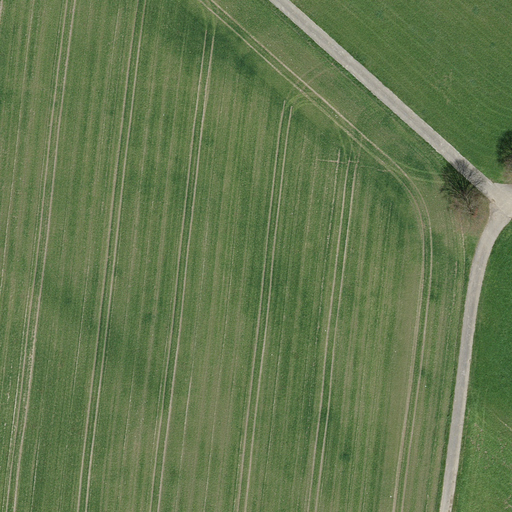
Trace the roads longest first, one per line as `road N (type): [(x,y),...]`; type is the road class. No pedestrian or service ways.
road 1 (track): [(443,511),(473,288),(488,237),(511,206)]
road 2 (track): [(273,0),(509,208)]
